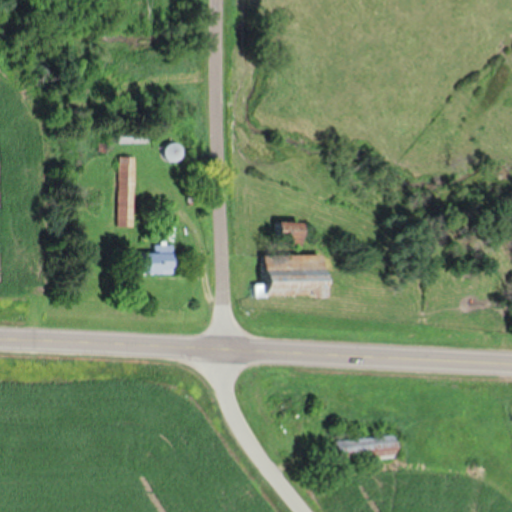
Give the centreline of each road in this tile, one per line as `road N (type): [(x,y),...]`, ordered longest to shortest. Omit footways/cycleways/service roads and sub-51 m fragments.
road 1 (primary): [(0,336),(511,364)]
road 2 (residential): [(218,348),(186,283),(174,0)]
road 3 (residential): [(297,511),(226,417),(218,348)]
